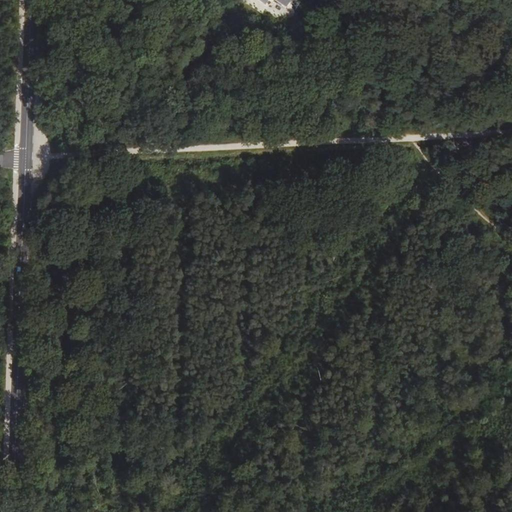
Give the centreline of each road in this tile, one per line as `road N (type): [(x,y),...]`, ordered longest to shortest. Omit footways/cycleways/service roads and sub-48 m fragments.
road 1 (track): [(20,158),(419,136)]
road 2 (tertiary): [(7,511),(20,158)]
road 3 (tertiary): [(20,158),(25,0)]
